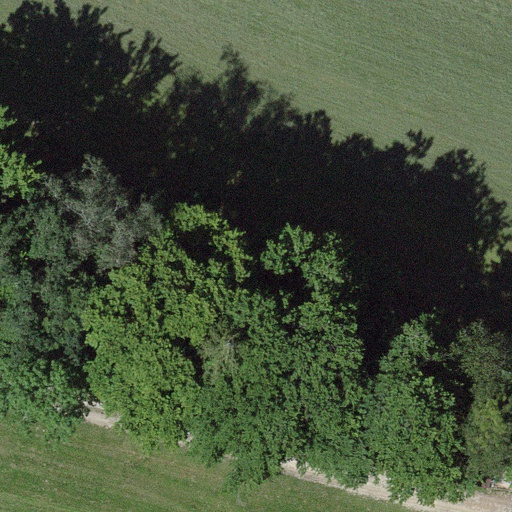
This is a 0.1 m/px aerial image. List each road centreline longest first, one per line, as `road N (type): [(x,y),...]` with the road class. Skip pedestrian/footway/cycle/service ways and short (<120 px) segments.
road 1 (track): [(511,392),(69,219),(0,167)]
road 2 (track): [(0,381),(511,507)]
